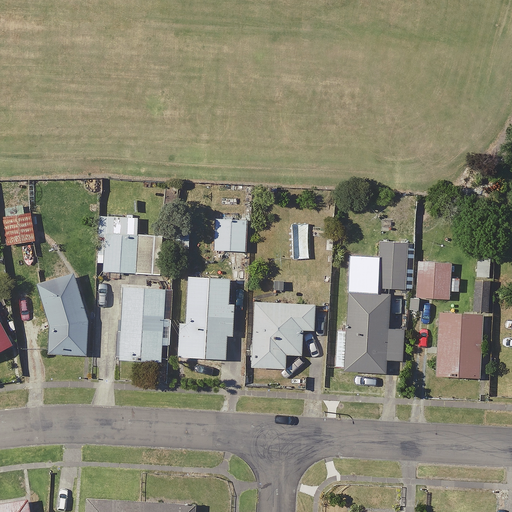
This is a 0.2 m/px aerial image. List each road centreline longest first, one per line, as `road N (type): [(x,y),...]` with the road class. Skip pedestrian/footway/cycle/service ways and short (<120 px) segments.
road 1 (residential): [(0,428),(64,422),(279,435)]
road 2 (residential): [(279,435),(511,448)]
